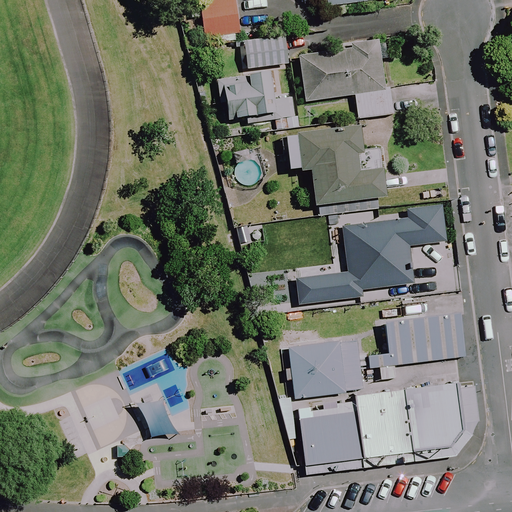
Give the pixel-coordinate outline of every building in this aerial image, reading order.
[(236,36),(233,0),(198,4),(202,39),(236,36)] [(379,0),(325,0),(328,11),(361,4),(379,0)] [(388,117),(377,43),(346,47),(347,51),(297,59),(304,105),(352,97),(356,122),(388,117)] [(218,83),(225,123),(246,120),(247,127),(293,119),(289,97),(271,101),(267,75),(218,83)] [(361,174),(355,129),(280,138),(284,174),(308,171),(312,207),(381,199),(378,172),(361,174)] [(363,241),(370,291),(410,286),(406,255),(415,254),(410,220),(362,226),(363,241)] [(370,291),(363,241),(345,243),(350,279),(304,285),(307,312),(359,305),(357,293),(370,291)] [(268,243),(251,245),(255,271),(271,268),(268,243)] [(462,313),(389,321),(392,353),(370,355),(372,367),(467,356),(462,313)] [(357,340),(288,347),(294,397),(362,390),(357,340)] [(357,410),(292,419),(299,470),(447,449),(465,430),(459,381),(355,395),(357,410)]
